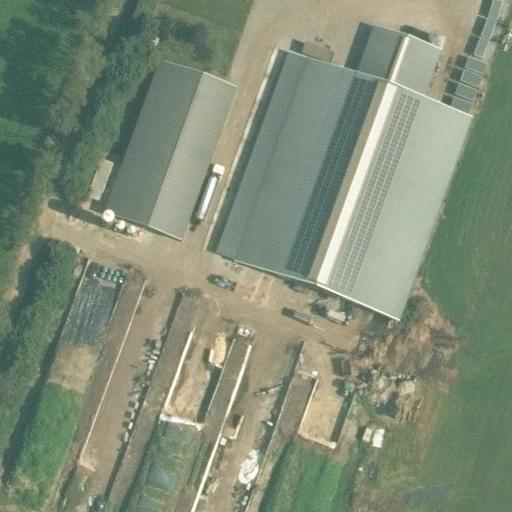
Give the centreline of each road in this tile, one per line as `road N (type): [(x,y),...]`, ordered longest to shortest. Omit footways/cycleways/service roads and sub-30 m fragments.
road 1 (track): [(0,340),(122,0)]
road 2 (unknown): [(367,0),(324,20),(251,94)]
